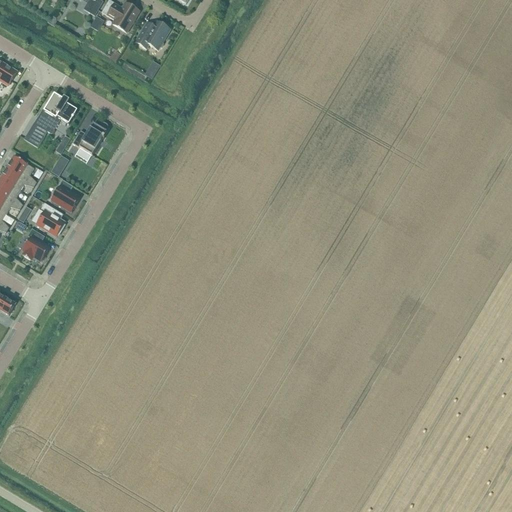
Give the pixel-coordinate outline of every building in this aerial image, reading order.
[(95,17),(103,4),(96,0),(88,0),(90,1),(84,11),(95,17)] [(122,10),(109,2),(102,14),(115,22),(112,26),(127,34),(140,13),(125,4),(122,10)] [(153,28),(147,25),(135,44),(146,50),(149,46),(158,52),(159,50),(161,49),(164,46),(163,44),(170,32),(168,30),(168,29),(164,27),(163,27),(156,23),(153,28)] [(7,67),(3,64),(0,62),(0,82),(8,87),(17,73),(7,67)] [(65,99),(64,100),(55,95),(48,107),(46,106),(39,118),(40,119),(36,125),(52,134),(61,120),(70,125),(78,111),(68,105),(70,102),(65,99)] [(102,124),(100,126),(99,128),(94,125),(88,136),(81,132),(74,145),(80,148),(93,156),(107,133),(108,131),(109,128),(108,125),(105,124),(102,124)] [(61,157),(66,149),(60,145),(55,153),(61,157)] [(14,158),(7,170),(35,187),(37,184),(30,177),(34,170),(14,158)] [(7,170),(0,181),(20,193),(24,187),(34,189),(35,187),(7,170)] [(16,200),(20,193),(0,181),(0,196),(21,210),(23,207),(16,200)] [(59,187),(60,188),(51,202),(72,214),(80,200),(70,193),(73,188),(63,182),(59,187)] [(20,212),(21,210),(0,196),(0,211),(6,216),(11,209),(20,212)] [(36,226),(56,239),(60,232),(61,233),(65,227),(64,226),(65,224),(60,221),(63,216),(45,205),(41,210),(44,212),(36,226)] [(2,223),(6,216),(0,211),(0,227),(8,232),(9,230),(2,223)] [(22,215),(18,221),(23,224),(27,218),(22,215)] [(25,254),(23,257),(31,262),(34,259),(42,264),(50,250),(41,244),(45,238),(33,231),(29,237),(31,239),(23,252),(25,254)] [(0,311),(9,317),(15,306),(9,302),(10,301),(4,298),(3,299),(0,297),(0,311)]
